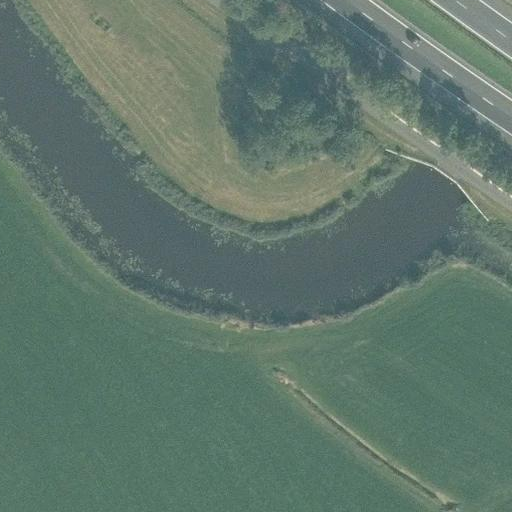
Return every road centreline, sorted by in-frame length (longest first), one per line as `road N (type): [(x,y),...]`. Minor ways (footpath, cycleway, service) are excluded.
road 1 (unclassified): [(511,206),(215,0)]
road 2 (motorway): [(341,0),(511,119)]
